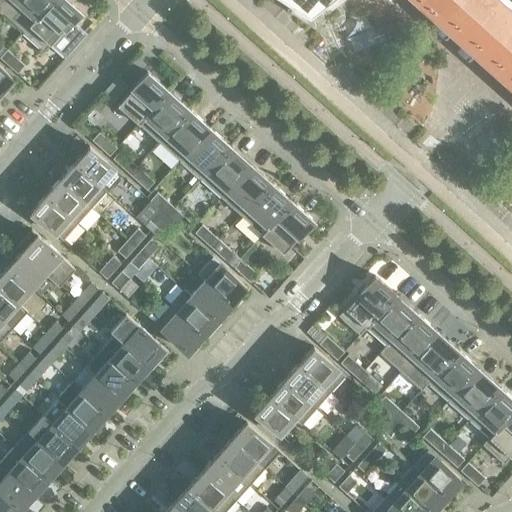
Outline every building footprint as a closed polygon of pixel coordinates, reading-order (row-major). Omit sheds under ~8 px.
[(0,0),(0,12),(1,13),(13,0),(0,0)] [(13,0),(1,13),(22,32),(50,0),(13,0)] [(72,19),(80,10),(68,0),(50,0),(22,32),(43,51),(50,43),(65,56),(86,32),(72,19)] [(287,0),(305,11),(310,5),(315,9),(315,8),(314,7),(322,0),(413,0),(412,2),(424,13),(428,9),(424,6),(428,0),(287,0)] [(511,0),(428,0),(424,6),(428,9),(424,13),(432,21),(436,17),(480,57),(482,54),(511,81),(511,0)] [(0,56),(0,57),(17,73),(24,65),(6,49),(0,56)] [(0,87),(11,75),(0,65),(0,87)] [(117,103),(138,122),(168,89),(146,70),(117,103)] [(168,89),(138,122),(158,141),(188,107),(168,89)] [(188,107),(158,141),(179,159),(209,126),(188,107)] [(209,126),(179,159),(199,177),(229,144),(209,126)] [(116,146),(98,131),(91,139),(109,155),(116,146)] [(121,173),(88,144),(73,161),(106,190),(121,173)] [(229,144),(199,177),(220,196),(250,162),(229,144)] [(136,165),(119,149),(112,158),(129,173),(136,165)] [(106,190),(73,161),(59,177),(91,206),(106,190)] [(250,162),(220,196),(240,214),(270,181),(250,162)] [(154,180),(136,165),(129,173),(146,188),(154,180)] [(91,206),(59,177),(45,193),(77,222),(91,206)] [(270,181),(240,214),(261,233),(291,199),(270,181)] [(174,206),(156,191),(149,199),(158,207),(159,207),(167,214),(174,206)] [(77,222),(45,193),(30,210),(62,239),(77,222)] [(291,199),(261,233),(282,252),(312,218),(291,199)] [(191,222),(174,206),(167,214),(175,221),(174,222),(183,230),(191,222)] [(158,207),(148,219),(156,226),(167,214),(159,207),(158,207)] [(167,214),(156,226),(164,233),(174,222),(175,221),(167,214)] [(219,238),(202,223),(194,231),(211,247),(219,238)] [(135,245),(145,234),(137,226),(127,238),(135,245)] [(74,266),(31,228),(15,245),(20,250),(21,249),(45,271),(45,272),(58,284),(74,266)] [(125,256),(135,245),(127,238),(117,249),(125,256)] [(158,245),(149,238),(139,249),(147,256),(158,245)] [(236,254),(219,238),(211,247),(229,262),(236,254)] [(21,249),(20,250),(7,265),(31,287),(45,272),(45,271),(21,249)] [(137,268),(147,256),(139,249),(129,260),(137,268)] [(229,301),(244,284),(212,255),(197,272),(204,278),(229,301)] [(257,273),(239,257),(232,265),(249,281),(257,273)] [(106,277),(117,265),(109,258),(98,270),(106,277)] [(31,287),(7,265),(0,272),(0,288),(26,311),(27,310),(17,302),(31,287)] [(129,277),(121,269),(111,281),(119,288),(129,277)] [(338,314),(359,333),(395,292),(374,273),(338,314)] [(183,287),(183,288),(215,317),(229,301),(204,278),(190,293),(183,287)] [(78,308),(97,287),(90,281),(71,302),(78,308)] [(26,311),(0,288),(0,317),(11,327),(26,311)] [(215,317),(183,288),(168,304),(200,333),(215,317)] [(89,318),(108,296),(101,291),(82,312),(89,318)] [(395,292),(359,333),(359,334),(366,326),(385,344),(379,351),(416,311),(395,292)] [(67,320),(78,308),(71,302),(61,314),(67,320)] [(200,333),(168,304),(153,321),(185,349),(200,333)] [(416,311),(379,351),(400,370),(436,329),(416,311)] [(79,330),(89,318),(82,312),(72,324),(79,330)] [(168,350),(125,312),(110,330),(123,342),(123,341),(148,363),(147,363),(152,368),(168,350)] [(0,339),(11,327),(0,317),(0,339)] [(53,336),(62,326),(55,320),(46,330),(53,336)] [(436,329),(400,370),(421,388),(457,348),(436,329)] [(43,347),(53,336),(46,330),(36,341),(43,347)] [(64,346),(73,336),(66,330),(57,340),(64,346)] [(343,350),(326,334),(319,342),(336,358),(343,350)] [(56,355),(64,346),(57,340),(49,349),(56,355)] [(123,341),(123,342),(109,357),(133,379),(147,363),(148,363),(123,341)] [(345,374),(313,345),(298,362),(330,391),(345,374)] [(457,348),(421,388),(421,389),(428,382),(447,399),(477,366),(457,348)] [(86,365),(95,373),(119,395),(133,379),(109,357),(100,349),(86,365)] [(24,368),(34,356),(28,350),(17,362),(24,368)] [(364,368),(347,353),(340,361),(357,376),(364,368)] [(16,377),(24,368),(17,362),(9,371),(16,377)] [(35,378),(44,368),(38,362),(29,372),(35,378)] [(330,391),(298,362),(283,378),(316,407),(330,391)] [(477,366),(447,399),(468,418),(498,384),(477,366)] [(381,384),(364,368),(357,376),(374,392),(381,384)] [(25,389),(35,378),(29,372),(18,383),(25,389)] [(95,373),(80,389),(104,411),(119,395),(95,373)] [(316,407),(283,378),(269,394),(301,423),(316,407)] [(57,397),(90,427),(104,411),(80,389),(71,381),(57,397)] [(511,397),(498,384),(468,418),(488,436),(482,443),(511,410),(511,397)] [(0,404),(6,410),(17,398),(10,393),(0,404)] [(301,423),(269,394),(254,411),(279,433),(293,417),(301,424),(301,423)] [(401,410),(384,395),(377,403),(386,411),(386,410),(394,417),(401,410)] [(90,427),(57,397),(42,413),(76,443),(90,427)] [(383,430),(394,417),(386,410),(386,411),(377,403),(386,411),(375,423),(383,430)] [(418,425),(401,410),(394,417),(402,424),(402,425),(411,433),(418,425)] [(511,410),(482,443),(503,462),(511,452),(511,410)] [(76,443),(42,413),(28,429),(61,459),(76,443)] [(391,437),(402,425),(411,434),(411,433),(402,425),(402,424),(394,417),(383,430),(391,437)] [(280,450),(247,420),(232,437),(265,467),(280,450)] [(446,442),(429,427),(422,435),(439,450),(446,442)] [(61,459),(28,429),(13,445),(47,475),(61,459)] [(362,449),(373,437),(365,430),(354,442),(362,449)] [(265,467),(232,437),(217,453),(251,483),(265,467)] [(375,460),(385,448),(377,441),(367,453),(375,460)] [(353,460),(362,449),(354,442),(344,453),(353,460)] [(464,457),(446,442),(439,450),(456,465),(464,457)] [(47,475),(13,445),(0,460),(0,462),(33,491),(47,475)] [(459,476),(427,447),(412,464),(444,493),(459,476)] [(251,483),(217,453),(203,469),(236,499),(251,483)] [(365,471),(375,460),(367,453),(357,464),(365,471)] [(485,476),(467,460),(460,468),(477,484),(485,476)] [(33,491),(0,462),(0,491),(18,508),(19,507),(33,491)] [(344,469),(336,462),(326,473),(334,481),(344,469)] [(398,480),(430,509),(444,493),(412,464),(411,465),(419,471),(405,486),(398,480)] [(224,511),(236,499),(203,469),(188,485),(218,511),(224,511)] [(292,491),(302,480),(295,473),(285,485),(292,491)] [(357,480),(349,473),(338,485),(346,492),(357,480)] [(427,511),(430,509),(398,480),(383,496),(400,511),(427,511)] [(218,511),(188,485),(174,501),(185,511),(218,511)] [(292,491),(285,485),(275,496),(282,502),(292,491)] [(312,494),(304,487),(296,496),(304,502),(312,494)] [(0,491),(0,511),(23,511),(24,511),(19,507),(18,508),(0,491)] [(296,511),(304,502),(296,496),(288,505),(296,511)] [(400,511),(383,496),(369,511),(400,511)] [(185,511),(174,501),(164,511),(185,511)]
